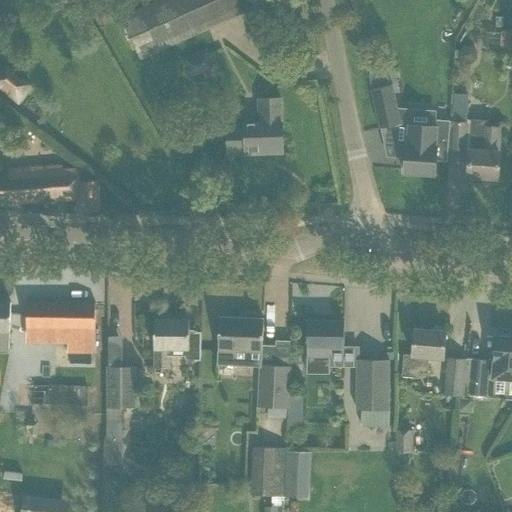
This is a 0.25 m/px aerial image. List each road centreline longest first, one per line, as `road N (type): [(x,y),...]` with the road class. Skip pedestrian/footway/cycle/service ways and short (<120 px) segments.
road 1 (tertiary): [(0,232),(278,254),(362,233)]
road 2 (unclassified): [(362,233),(324,0)]
road 3 (tertiary): [(362,233),(412,262),(511,273)]
